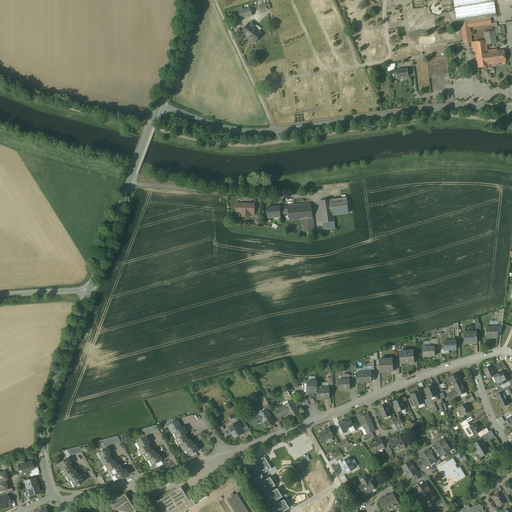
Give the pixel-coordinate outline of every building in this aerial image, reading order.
[(493,0),(453,0),(457,23),(489,18),(496,17),(493,0)] [(264,4),(258,6),(261,13),(267,11),(264,4)] [(249,9),(237,12),(240,20),(252,16),(249,9)] [(489,18),(461,22),(464,42),(472,41),(470,27),(490,24),(489,18)] [(250,21),(241,33),(247,38),(254,29),(253,28),(255,25),(250,21)] [(504,26),(494,27),(494,31),(495,35),(501,34),(502,35),(505,35),(504,26)] [(261,34),(254,29),(247,38),(254,43),(261,34)] [(494,31),(484,33),(485,41),(485,44),(486,44),(496,43),(495,35),(494,31)] [(486,44),(485,44),(485,41),(472,43),(473,51),(476,50),(478,67),(489,66),(488,64),(505,62),(503,50),(502,51),(496,52),(496,50),(487,51),(486,44)] [(407,69),(396,70),(397,78),(408,77),(407,69)] [(346,198),(331,200),(333,216),(348,213),(346,198)] [(331,199),(320,201),(323,223),(334,221),(333,216),(331,200),(331,199)] [(288,206),(288,212),(289,213),(290,221),(301,219),(313,218),(311,203),(288,206)] [(250,204),(236,204),(236,213),(243,213),(243,216),(250,217),(250,215),(254,215),(254,206),(250,206),(250,204)] [(279,206),(267,208),(268,218),(280,217),(280,213),(288,212),(288,206),(288,205),(287,206),(288,208),(279,209),(279,206)] [(313,218),(301,219),(303,233),(314,232),(313,218)] [(334,221),(323,223),(324,230),(335,229),(334,221)] [(498,327),(486,327),(486,335),(490,335),(490,337),(498,337),(498,327)] [(448,333),(440,334),(440,337),(440,343),(443,343),(443,341),(454,341),(454,336),(454,329),(448,329),(448,333)] [(476,332),(464,332),(465,344),(477,343),(477,337),(476,337),(476,335),(476,332)] [(454,341),(443,341),(443,343),(444,350),(456,349),(456,340),(454,341)] [(434,347),(422,347),(423,357),(435,356),(434,347)] [(413,351),(400,351),(400,363),(414,363),(414,360),(413,351)] [(392,359),(379,360),(379,372),(393,371),(393,369),(392,359)] [(501,362),(495,364),(498,370),(505,367),(501,362)] [(491,366),(484,370),(488,379),(494,376),(495,375),(491,366)] [(372,382),(371,372),(364,373),(364,382),(372,382)] [(502,372),(495,375),(494,376),(499,386),(507,382),(502,372)] [(458,373),(449,378),(452,385),(453,385),(453,384),(461,381),(462,380),(458,373)] [(348,379),(338,380),(339,390),(350,389),(350,382),(349,379),(348,379)] [(316,381),(307,382),(308,392),(316,392),(316,393),(317,393),(316,387),(317,387),(316,381)] [(461,381),(453,384),(453,385),(454,388),(451,389),(453,392),(456,391),(458,396),(466,392),(461,381)] [(432,385),(431,385),(429,385),(429,387),(425,389),(429,398),(428,399),(429,403),(433,402),(434,402),(438,400),(437,396),(437,395),(433,386),(432,386),(432,385)] [(329,388),(321,388),(321,387),(317,387),(316,387),(317,393),(317,399),(328,399),(329,399),(329,388)] [(290,402),(275,410),(279,416),(287,411),(291,418),(300,413),(287,390),(282,393),(286,400),(288,399),(290,402)] [(453,392),(447,395),(449,400),(458,396),(456,391),(453,392)] [(418,392),(411,395),(413,400),(411,401),(412,404),(422,400),(418,392)] [(506,400),(503,392),(496,395),(500,403),(499,403),(501,408),(509,404),(507,400),(506,400)] [(264,396),(259,397),(260,399),(260,400),(261,402),(262,402),(264,406),(268,404),(264,396)] [(400,399),(393,402),(397,412),(405,409),(400,399)] [(429,403),(427,404),(431,414),(437,411),(434,402),(433,402),(429,403)] [(466,404),(459,408),(462,416),(471,411),(469,407),(468,407),(466,404)] [(386,405),(379,408),(383,417),(390,414),(386,405)] [(279,416),(275,410),(273,412),(279,422),(282,420),(279,416)] [(266,411),(251,420),(255,425),(262,421),(266,427),(274,423),(268,411),(266,411)] [(367,414),(363,416),(358,418),(361,427),(363,426),(371,423),(370,420),(368,417),(369,416),(367,414)] [(193,415),(184,418),(188,424),(190,422),(190,423),(193,421),(193,422),(196,421),(193,415)] [(349,418),(343,422),(342,421),(338,423),(343,431),(348,429),(353,426),(349,418)] [(420,428),(425,425),(422,418),(417,420),(420,428)] [(178,422),(176,421),(173,423),(169,426),(172,432),(173,433),(174,433),(174,432),(182,428),(178,422)] [(238,422),(224,430),(226,433),(225,433),(226,434),(228,436),(232,434),(235,438),(243,433),(242,431),(243,431),(242,429),(238,422)] [(467,422),(461,426),(466,433),(468,431),(472,436),(474,434),(470,427),(467,422)] [(371,423),(363,426),(364,430),(366,435),(370,433),(371,433),(375,431),(374,428),(373,429),(372,425),(371,423)] [(470,427),(474,434),(474,435),(478,433),(481,431),(481,430),(478,426),(476,423),(470,427)] [(156,425),(144,428),(146,431),(148,435),(150,433),(151,434),(153,433),(154,433),(156,432),(157,432),(159,431),(156,425)] [(247,426),(242,429),(243,431),(242,431),(243,433),(244,435),(250,432),(247,426)] [(182,428),(174,432),(174,433),(175,432),(178,438),(176,439),(176,440),(185,434),(187,433),(184,427),(182,428)] [(328,428),(319,433),(323,442),(333,436),(328,428)] [(484,435),(480,437),(481,439),(479,441),(481,443),(489,438),(490,439),(494,437),(490,430),(484,435)] [(364,435),(362,436),(364,442),(373,438),(371,433),(370,433),(364,435)] [(185,434),(177,439),(180,445),(182,444),(189,440),(185,434)] [(400,435),(391,439),(393,444),(395,450),(404,446),(400,435)] [(117,436),(105,439),(109,445),(111,444),(112,445),(114,443),(115,444),(117,442),(118,443),(121,441),(117,436)] [(147,437),(138,442),(142,448),(148,444),(150,443),(147,437)] [(189,440),(182,444),(185,450),(186,450),(194,445),(190,439),(189,440)] [(381,440),(373,443),(373,442),(369,444),(373,453),(374,453),(375,455),(379,453),(378,451),(378,450),(384,447),(381,439),(380,439),(381,440)] [(450,449),(444,440),(441,441),(440,441),(438,442),(446,454),(448,452),(449,451),(448,451),(450,449)] [(481,443),(479,441),(474,444),(478,450),(476,452),(478,455),(476,456),(478,459),(479,458),(480,459),(489,452),(487,448),(485,449),(481,443)] [(446,454),(438,442),(436,444),(437,444),(434,446),(436,449),(433,451),(437,457),(440,455),(440,456),(442,455),(444,455),(446,454)] [(352,443),(350,444),(345,447),(347,451),(354,447),(352,443)] [(142,448),(140,449),(143,455),(145,454),(152,450),(148,444),(142,448)] [(194,445),(186,450),(190,456),(199,450),(196,444),(194,445)] [(78,446),(67,450),(70,456),(73,455),(76,454),(79,453),(79,454),(82,452),(78,446)] [(108,448),(99,452),(103,458),(109,454),(111,453),(108,448)] [(152,450),(145,454),(148,460),(157,455),(154,449),(152,450)] [(429,450),(428,451),(428,450),(420,455),(420,456),(419,457),(426,466),(427,467),(435,461),(435,460),(436,460),(429,450)] [(341,451),(334,455),(337,461),(344,457),(341,451)] [(103,458),(101,459),(104,465),(106,465),(113,461),(109,454),(103,458)] [(148,460),(148,461),(150,459),(154,465),(153,465),(153,466),(154,465),(162,461),(162,460),(159,454),(148,460)] [(354,455),(350,457),(349,456),(344,459),(345,460),(340,463),(342,465),(343,465),(347,471),(352,468),(351,467),(357,463),(355,460),(357,459),(354,455)] [(271,469),(264,457),(246,468),(253,480),(254,479),(273,511),(283,511),(289,508),(284,499),(277,503),(276,501),(282,497),(277,489),(270,493),(268,489),(274,486),(270,478),(263,482),(261,478),(262,477),(261,475),(271,469)] [(69,458),(60,463),(64,469),(70,465),(72,464),(69,458)] [(453,459),(442,465),(445,469),(444,470),(447,476),(450,474),(454,482),(464,476),(460,468),(457,469),(454,464),(455,464),(453,459)] [(113,461),(106,465),(109,471),(118,466),(115,460),(113,461)] [(415,469),(410,461),(403,466),(405,469),(404,470),(407,475),(406,476),(408,479),(413,477),(418,473),(418,472),(416,469),(415,469)] [(26,464),(23,465),(23,464),(17,466),(18,471),(21,470),(22,473),(30,471),(30,469),(33,469),(31,462),(25,463),(26,464)] [(64,469),(62,470),(65,476),(67,475),(74,471),(70,465),(64,469)] [(109,471),(112,477),(116,475),(123,471),(120,465),(118,466),(109,471)] [(442,465),(439,467),(444,477),(447,476),(444,470),(445,469),(442,465)] [(126,469),(123,471),(116,475),(118,479),(122,477),(123,478),(129,475),(126,469)] [(5,470),(0,471),(0,482),(6,480),(6,481),(8,480),(6,473),(5,470)] [(74,471),(67,475),(71,481),(72,480),(79,476),(76,470),(74,471)] [(418,473),(413,477),(415,481),(421,477),(418,472),(418,473)] [(79,476),(72,480),(76,486),(84,481),(81,475),(79,476)] [(35,478),(24,481),(26,488),(27,488),(37,485),(35,478)] [(6,480),(0,482),(0,491),(8,489),(6,481),(6,480)] [(362,484),(358,487),(363,495),(374,489),(369,480),(362,484)] [(419,486),(414,490),(426,509),(431,505),(437,501),(432,493),(434,492),(432,490),(430,490),(425,482),(419,486)] [(37,485),(27,488),(28,491),(26,492),(28,496),(32,495),(39,493),(38,490),(39,490),(37,485)] [(163,511),(184,511),(195,505),(191,498),(189,500),(181,487),(157,502),(160,507),(163,511)] [(504,490),(503,490),(500,492),(506,501),(509,499),(507,496),(504,490)] [(234,511),(249,511),(238,493),(235,495),(233,492),(230,494),(232,496),(227,499),(234,511)] [(500,492),(492,497),(498,507),(507,502),(506,501),(500,492)] [(385,510),(382,511),(380,511),(379,511),(388,511),(400,505),(393,493),(387,497),(387,495),(384,497),(385,498),(379,501),(385,510)] [(136,511),(125,494),(110,503),(115,511),(136,511)] [(0,499),(0,506),(1,509),(7,507),(7,506),(11,505),(9,497),(8,498),(0,499)]
